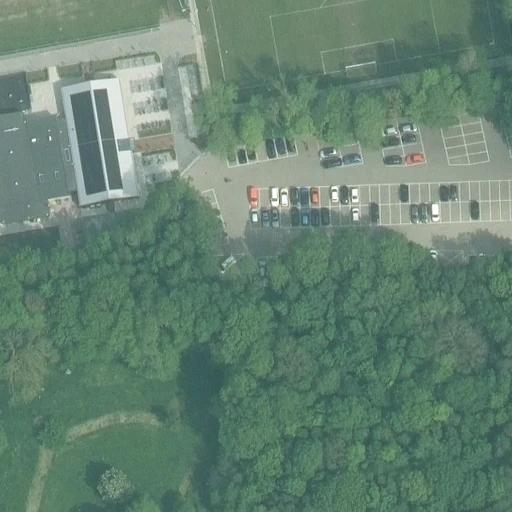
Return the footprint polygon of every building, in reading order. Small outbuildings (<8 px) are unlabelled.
[(48,84),(30,87),(31,94),(37,99),(50,97),(50,94),(48,84)] [(0,119),(0,215),(2,226),(49,218),(46,202),(69,199),(64,165),(63,165),(56,120),(25,125),(23,116),(0,119)] [(206,154),(207,149),(196,146),(194,151),(206,154)] [(109,206),(97,208),(99,220),(111,219),(109,206)] [(80,273),(71,275),(73,289),(83,288),(80,273)]
